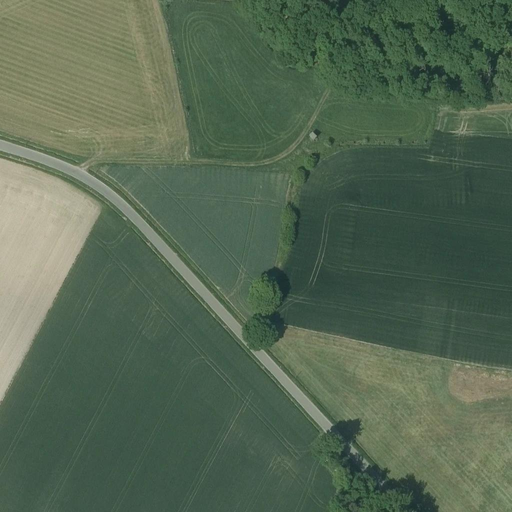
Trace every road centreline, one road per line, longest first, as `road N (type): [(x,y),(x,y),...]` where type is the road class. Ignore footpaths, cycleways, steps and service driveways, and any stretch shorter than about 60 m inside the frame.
road 1 (tertiary): [(0,145),(77,173),(114,199),(407,511)]
road 2 (track): [(77,173),(94,161),(272,161),(297,142),(344,70),(511,55)]
